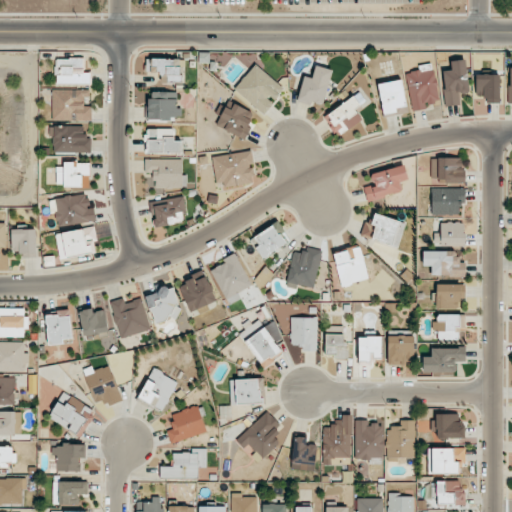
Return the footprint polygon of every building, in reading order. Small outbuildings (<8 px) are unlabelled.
[(84,59),(56,58),(55,83),(90,84),(90,72),(84,72),(84,59)] [(182,81),(183,59),(146,59),(146,70),(160,71),(160,81),(182,81)] [(450,61),(451,70),(443,70),(445,106),(459,105),(459,93),(468,93),(466,60),(450,61)] [(405,73),(412,109),(440,104),(432,63),(417,66),(418,70),(405,73)] [(234,90),(264,113),(284,87),(254,64),(234,90)] [(304,76),(297,100),(310,104),(311,101),(323,105),(333,70),(315,65),(312,78),(304,76)] [(500,74),(476,75),(476,94),(486,94),(486,103),(500,103),(500,74)] [(406,113),(403,81),(379,83),(382,116),(406,113)] [(87,90),(52,89),(52,120),(91,121),(92,106),(87,106),(87,90)] [(148,119),(172,120),(172,115),(181,115),(181,106),(176,106),(177,92),(149,91),(148,119)] [(362,120),(356,111),(361,108),(355,97),(326,114),(338,135),(362,120)] [(243,139),(255,114),(228,100),(216,126),(243,139)] [(83,125),(49,126),(49,135),(53,135),(53,153),(91,152),(91,136),(83,136),(83,125)] [(147,152),(182,153),(182,141),(174,141),(174,129),(147,128),(147,152)] [(212,156),(215,183),(223,182),(224,188),(255,184),(251,151),(212,156)] [(463,157),(431,158),(431,178),(439,178),(439,183),(464,182),(463,157)] [(89,162),(64,163),(64,167),(56,167),(57,186),(82,185),(81,174),(90,174),(89,162)] [(370,173),(373,185),(364,187),(367,200),(402,192),(399,181),(407,179),(404,165),(370,173)] [(465,188),(432,188),(431,215),(458,215),(458,204),(465,204),(465,188)] [(50,199),(55,226),(93,219),(88,192),(50,199)] [(155,227),(186,222),(182,196),(151,202),(155,227)] [(364,222),(360,238),(399,246),(405,221),(373,214),(371,223),(364,222)] [(264,259),(291,240),(277,221),(250,240),(264,259)] [(465,244),(464,222),(440,222),(441,233),(434,233),(434,245),(465,244)] [(60,259),(96,252),(94,242),(97,241),(94,226),(55,234),(60,259)] [(36,258),(36,229),(11,229),(12,250),(22,250),(22,258),(36,258)] [(294,251),(286,283),(313,290),(323,251),(305,247),(304,253),(294,251)] [(341,286),(369,279),(360,247),(333,254),(341,286)] [(465,262),(457,262),(457,251),(423,250),(423,266),(431,266),(431,275),(465,276),(465,262)] [(236,293),(252,285),(235,253),(223,259),(225,262),(210,270),(229,304),(239,299),(236,293)] [(180,286),(189,312),(198,309),(199,312),(217,307),(205,272),(185,279),(186,284),(180,286)] [(465,284),(436,284),(436,308),(457,308),(457,299),(465,299),(465,284)] [(145,296),(155,323),(182,313),(172,286),(145,296)] [(124,298),(110,302),(121,338),(151,330),(141,298),(125,302),(124,298)] [(0,336),(25,337),(26,309),(0,307),(0,336)] [(72,337),(69,309),(45,313),(49,345),(64,343),(63,339),(72,337)] [(93,312),(92,309),(79,311),(84,337),(108,333),(104,310),(93,312)] [(261,367),(282,356),(261,317),(240,328),(261,367)] [(290,317),(291,344),(301,344),(301,351),(317,351),(316,317),(290,317)] [(326,353),(337,353),(337,358),(348,358),(347,348),(344,348),(343,326),(325,326),(326,353)] [(388,335),(387,364),(413,364),(413,335),(388,335)] [(382,336),(359,336),(358,361),(371,361),(371,357),(381,357),(382,336)] [(24,342),(0,341),(0,371),(27,372),(28,352),(24,352),(24,342)] [(431,348),(431,356),(423,357),(423,372),(456,372),(456,361),(466,361),(465,347),(431,348)] [(95,402),(105,399),(108,407),(123,400),(109,365),(94,370),(92,366),(82,370),(95,402)] [(178,382),(154,368),(138,397),(162,410),(178,382)] [(0,404),(15,405),(15,377),(0,376),(0,404)] [(261,378),(230,379),(231,403),(263,402),(261,378)] [(81,437),(96,411),(62,393),(48,418),(81,437)] [(175,429),(167,431),(171,444),(207,432),(198,405),(170,414),(175,429)] [(0,434),(16,435),(16,411),(0,411),(0,434)] [(258,462),(280,443),(273,435),(282,427),(267,411),(237,438),(258,462)] [(465,438),(464,423),(459,423),(459,413),(436,414),(437,438),(465,438)] [(351,415),(341,415),(341,424),(322,424),(323,465),(351,465),(351,415)] [(355,420),(355,458),(383,459),(383,422),(368,422),(368,420),(355,420)] [(307,437),(293,436),(292,469),(315,470),(316,444),(307,444),(307,437)] [(80,471),(80,458),(85,458),(85,445),(55,444),(54,471),(80,471)] [(14,446),(0,446),(0,465),(15,466),(14,446)] [(207,448),(191,449),(191,453),(173,453),(173,466),(160,466),(160,478),(198,478),(198,467),(207,467),(207,448)] [(458,474),(458,464),(465,464),(465,448),(428,448),(428,474),(458,474)] [(0,503),(24,503),(23,479),(0,479),(0,503)] [(437,505),(465,504),(465,489),(460,489),(460,480),(437,481),(437,505)] [(53,481),(53,504),(78,505),(79,494),(88,494),(88,482),(53,481)] [(256,511),(257,496),(242,497),(242,493),(231,493),(231,511),(256,511)] [(413,511),(413,494),(387,495),(387,511),(413,511)] [(163,511),(164,508),(160,508),(160,497),(152,497),(152,502),(143,502),(143,511),(136,511),(163,511)] [(382,511),(382,498),(356,498),(356,511),(382,511)]
